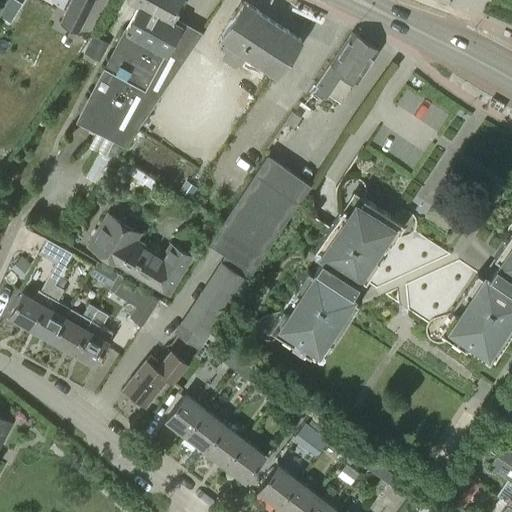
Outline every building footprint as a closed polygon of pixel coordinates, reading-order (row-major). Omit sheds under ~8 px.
[(78,30),(93,0),(71,0),(60,21),(78,30)] [(125,27),(104,67),(75,119),(96,130),(89,144),(106,153),(113,140),(124,146),(202,30),(201,30),(198,34),(172,19),(181,0),(134,0),(140,3),(127,28),(125,27)] [(285,28),(285,29),(257,10),(258,9),(244,0),(243,0),(219,36),(232,44),(222,58),(233,65),(242,52),(276,74),(300,38),(285,28)] [(321,16),(292,2),(288,9),(321,24),(324,19),(321,17),(321,16)] [(340,77),(365,40),(352,31),(312,89),(325,97),(339,77),(340,77)] [(355,82),(379,49),(365,40),(340,77),(342,79),(341,80),(350,86),(353,81),(355,82)] [(293,111),(286,121),(293,126),(300,117),(293,111)] [(307,180),(267,154),(209,240),(225,251),(172,329),(198,347),(253,269),(249,267),(309,179),(308,178),(307,180)] [(190,196),(196,187),(186,180),(180,190),(190,196)] [(63,215),(73,192),(61,186),(50,209),(63,215)] [(278,309),(268,325),(278,332),(291,341),(318,359),(357,301),(348,295),(360,277),(364,280),(438,329),(447,336),(468,350),(488,363),(511,327),(511,228),(504,240),(493,257),(497,259),(485,277),(476,271),(450,254),(404,222),(393,216),(378,205),(362,195),(352,211),(342,204),(339,209),(328,226),(314,246),(323,252),(311,270),(306,267),(278,309)] [(167,258),(146,245),(135,238),(139,232),(107,212),(88,242),(120,262),(120,261),(129,266),(129,267),(168,291),(190,255),(174,246),(167,258)] [(54,284),(60,274),(72,252),(47,237),(38,252),(56,262),(46,279),(40,290),(39,289),(34,298),(22,291),(8,315),(30,327),(54,284)] [(19,277),(31,264),(21,254),(9,267),(10,268),(18,276),(19,277)] [(89,275),(96,279),(103,267),(95,263),(89,275)] [(10,268),(5,274),(6,279),(8,281),(13,282),(18,276),(10,268)] [(51,339),(69,307),(56,299),(62,288),(61,288),(67,278),(60,274),(54,284),(30,327),(51,339)] [(159,298),(125,278),(117,291),(131,300),(137,290),(143,294),(128,315),(142,324),(159,298)] [(73,351),(97,308),(89,303),(82,314),(69,307),(51,339),(73,351)] [(94,363),(107,340),(112,330),(101,324),(107,314),(97,308),(73,351),(94,363)] [(234,369),(239,362),(244,356),(223,341),(213,354),(234,369)] [(170,350),(155,368),(144,359),(122,386),(133,394),(131,399),(139,405),(143,402),(144,403),(166,376),(171,381),(186,363),(170,350)] [(234,369),(247,379),(252,371),(239,362),(234,369)] [(267,394),(272,386),(258,375),(252,383),(267,394)] [(288,409),(293,402),(279,391),(273,399),(288,409)] [(184,434),(204,408),(184,392),(164,419),(184,434)] [(511,400),(501,416),(511,423),(511,400)] [(204,449),(224,423),(204,408),(184,434),(204,449)] [(0,440),(10,422),(0,415),(0,440)] [(328,438),(334,430),(313,415),(307,423),(328,438)] [(224,464),(244,438),(224,423),(204,449),(224,464)] [(334,430),(328,438),(339,447),(347,452),(353,444),(334,430)] [(244,480),(264,454),(244,438),(224,464),(244,480)] [(367,467),(373,459),(353,444),(347,452),(367,467)] [(511,467),(511,452),(502,445),(495,455),(511,467)] [(511,467),(495,455),(489,466),(511,481),(511,493),(506,501),(511,505),(511,467)] [(387,482),(393,474),(373,459),(367,467),(387,482)] [(276,505),(296,479),(276,464),(256,489),(276,505)] [(463,506),(479,483),(464,473),(449,496),(463,506)] [(408,497),(412,492),(411,491),(413,488),(393,474),(387,482),(408,497)] [(285,511),(301,511),(316,494),(296,479),(276,505),(285,511)] [(432,507),(439,498),(417,482),(413,488),(411,491),(412,492),(423,500),(432,507)] [(333,511),(335,509),(316,494),(301,511),(333,511)] [(452,511),(457,506),(447,499),(438,511),(452,511)] [(511,511),(511,505),(506,501),(499,511),(511,511)]
